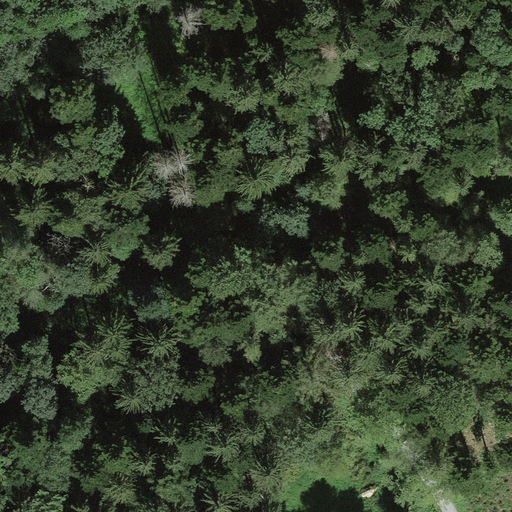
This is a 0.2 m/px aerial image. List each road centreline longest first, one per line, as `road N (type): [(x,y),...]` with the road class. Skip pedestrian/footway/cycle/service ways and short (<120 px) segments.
road 1 (track): [(293,0),(324,203),(300,245),(338,381),(408,447),(449,511)]
road 2 (track): [(511,240),(458,241),(324,203)]
